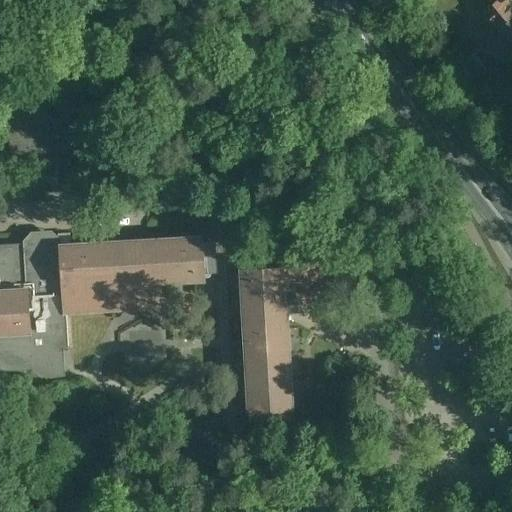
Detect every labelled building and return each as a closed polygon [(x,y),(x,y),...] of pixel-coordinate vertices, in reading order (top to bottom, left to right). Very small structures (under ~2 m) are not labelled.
[(495,0),(497,2),(484,13),(509,45),(511,42),(511,1),(511,0),(495,0)] [(80,76),(67,77),(69,103),(82,102),(80,76)] [(8,98),(1,98),(3,138),(10,138),(12,162),(51,160),(48,104),(69,103),(67,77),(7,80),(8,98)] [(206,280),(206,273),(217,272),(215,241),(203,241),(203,233),(64,240),(51,230),(32,231),(23,240),(23,242),(0,243),(0,369),(32,369),(41,377),(65,375),(64,346),(69,346),(66,314),(170,307),(168,282),(206,280)] [(302,305),(301,304),(330,291),(328,263),(241,269),(249,409),(292,407),(287,309),(301,306),(302,305)]
